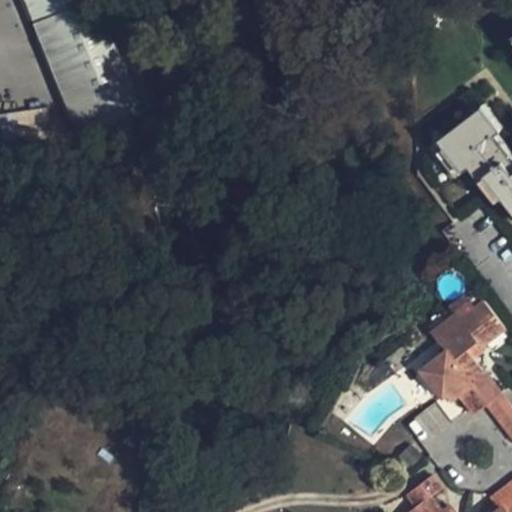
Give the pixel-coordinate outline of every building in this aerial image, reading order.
[(68,0),(34,0),(40,13),(69,2),(68,0)] [(109,17),(101,0),(94,0),(51,18),(59,39),(109,17)] [(123,11),(109,17),(148,108),(163,103),(123,11)] [(148,108),(109,17),(59,39),(97,132),(148,108)] [(439,141),(460,169),(467,166),(482,189),(491,183),(499,198),(511,212),(511,178),(484,140),(492,133),(495,130),(478,106),(436,136),(439,141)] [(511,178),(511,158),(492,133),(484,140),(511,178)] [(432,147),(453,176),(460,169),(439,141),(432,147)] [(482,189),(492,203),(499,198),(491,183),(482,189)] [(448,306),(460,321),(476,308),(465,293),(448,306)] [(456,315),(432,333),(446,352),(422,370),(443,397),(448,394),(452,399),(459,394),(475,415),(489,405),(502,394),(468,350),(477,343),(480,347),(506,328),(485,301),(476,308),(460,321),(456,315)] [(489,405),(506,428),(511,423),(511,406),(502,394),(489,405)] [(441,511),(440,511),(430,498),(442,489),(432,475),(407,494),(417,506),(408,511),(441,511)] [(511,482),(492,499),(500,509),(503,507),(506,511),(508,511),(511,509),(511,482)]
